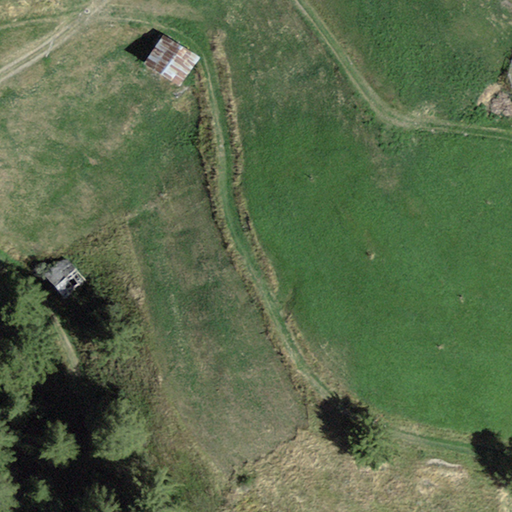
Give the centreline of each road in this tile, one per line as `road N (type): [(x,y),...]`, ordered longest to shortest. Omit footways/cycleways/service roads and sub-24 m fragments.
road 1 (track): [(511,137),(392,116),(300,0)]
road 2 (track): [(102,0),(0,75)]
